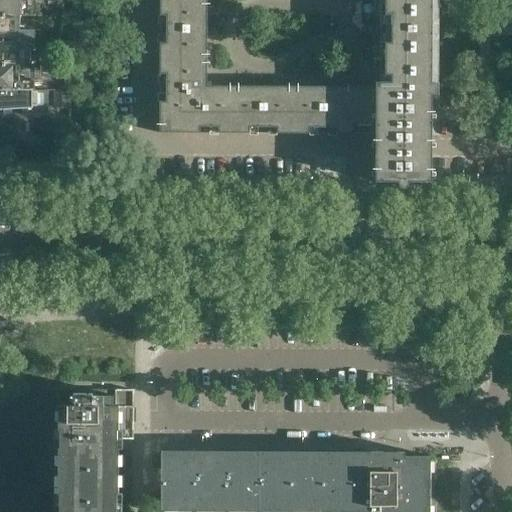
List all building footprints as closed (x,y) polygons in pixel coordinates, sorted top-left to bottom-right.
[(0,0),(0,15),(14,16),(14,1),(33,1),(33,0),(0,0)] [(406,186),(407,185),(407,184),(407,182),(431,183),(431,96),(437,96),(437,84),(431,84),(431,0),(159,0),(159,133),(353,134),(353,125),(363,125),(375,125),(374,182),(398,182),(398,184),(398,185),(398,186),(399,187),(400,187),(401,188),(402,188),(403,188),(405,188),(406,187),(406,186)] [(14,30),(14,16),(0,15),(0,40),(33,41),(33,31),(14,30)] [(0,65),(23,65),(23,51),(33,51),(33,41),(0,40),(0,65)] [(23,80),(23,65),(0,65),(0,90),(31,90),(33,90),(33,80),(23,80)] [(0,111),(31,110),(31,90),(0,90),(0,111)] [(68,105),(68,91),(55,91),(54,105),(68,105)] [(117,511),(118,452),(118,440),(133,440),(133,390),(115,390),(115,396),(92,396),(92,394),(73,394),(73,401),(65,401),(65,406),(58,406),(57,511),(117,511)] [(429,511),(429,456),(414,456),(414,453),(403,453),(403,458),(382,458),(382,453),(161,451),(160,511),(248,511),(429,511)]
